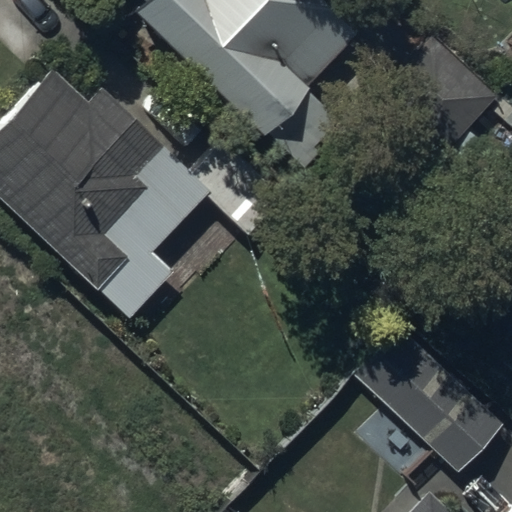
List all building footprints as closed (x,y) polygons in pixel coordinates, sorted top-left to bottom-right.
[(128,0),(124,4),(296,163),(311,146),(306,142),(333,113),(302,84),(354,27),(324,0),(128,0)] [(432,29),(378,87),(436,144),(491,86),(432,29)] [(204,187),(93,82),(80,96),(46,63),(0,111),(0,197),(122,312),(167,265),(148,247),(204,187)] [(0,315),(23,293),(0,270),(0,315)] [(497,420),(394,326),(352,372),(454,466),(497,420)] [(140,360),(77,426),(171,511),(232,444),(140,360)] [(401,511),(449,511),(424,488),(401,511)]
